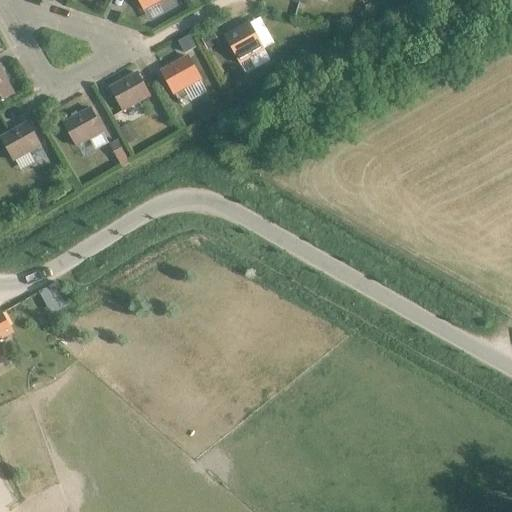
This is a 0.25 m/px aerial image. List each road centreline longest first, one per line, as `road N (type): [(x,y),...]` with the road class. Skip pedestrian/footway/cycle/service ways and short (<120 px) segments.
road 1 (tertiary): [(511,370),(194,198),(164,203),(27,279),(0,285)]
road 2 (residential): [(17,0),(117,46),(78,74),(37,80)]
